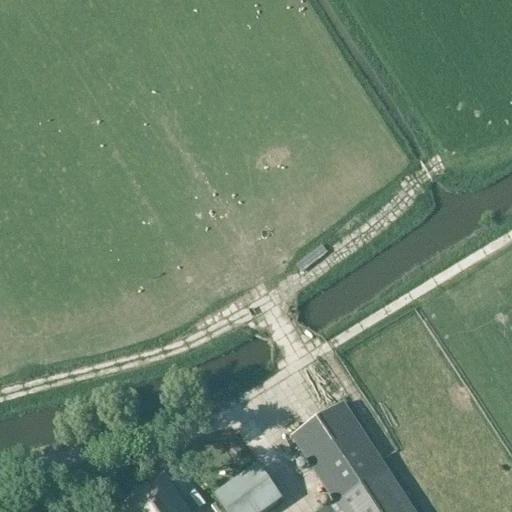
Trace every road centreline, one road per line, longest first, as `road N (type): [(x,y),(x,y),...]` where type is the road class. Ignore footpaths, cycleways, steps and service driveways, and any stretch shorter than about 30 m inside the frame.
road 1 (track): [(511,140),(465,168),(423,179),(321,270),(208,342),(0,404)]
road 2 (track): [(321,360),(511,244)]
